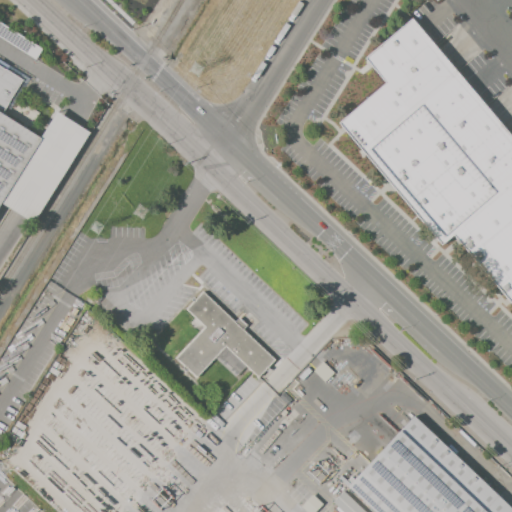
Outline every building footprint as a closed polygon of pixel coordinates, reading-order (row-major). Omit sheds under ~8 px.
[(511,306),(452,235),(440,245),(337,123),(385,82),(364,58),(411,18),(511,137),(511,306)] [(0,22),(41,48),(35,59),(0,36),(0,22)] [(0,63),(24,79),(4,111),(42,135),(57,111),(90,132),(33,223),(3,204),(0,208),(0,63)] [(257,377),(245,366),(225,346),(213,358),(195,377),(175,358),(204,326),(185,308),(192,301),(190,299),(193,296),(195,298),(202,291),(234,321),(238,317),(246,324),(242,329),(274,359),(267,367),(269,369),(267,372),(265,369),(257,377)] [(213,358),(225,346),(245,366),(234,377),(213,358)] [(382,374),(371,364),(380,355),(391,365),(382,374)] [(511,511),(374,511),(347,486),(413,416),(511,509),(511,511)] [(306,511),(314,511),(322,504),(296,479),(284,491),(306,511)] [(343,490),(366,511),(343,511),(341,510),(340,511),(337,509),(339,507),(333,501),(343,490)]
